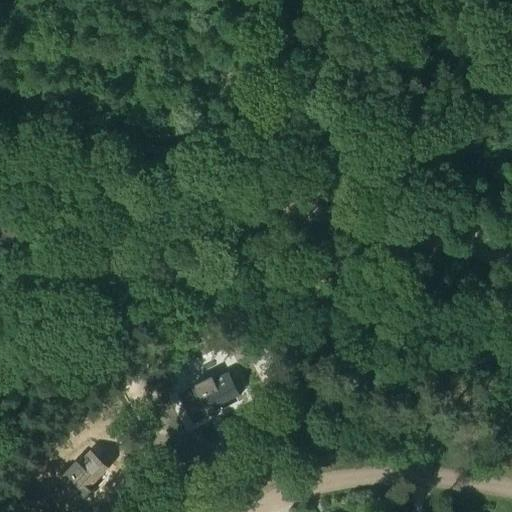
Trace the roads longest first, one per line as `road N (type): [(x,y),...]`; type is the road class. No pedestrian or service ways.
road 1 (track): [(511,265),(183,181)]
road 2 (unclassified): [(0,370),(155,231),(183,181)]
road 3 (track): [(183,181),(0,137)]
